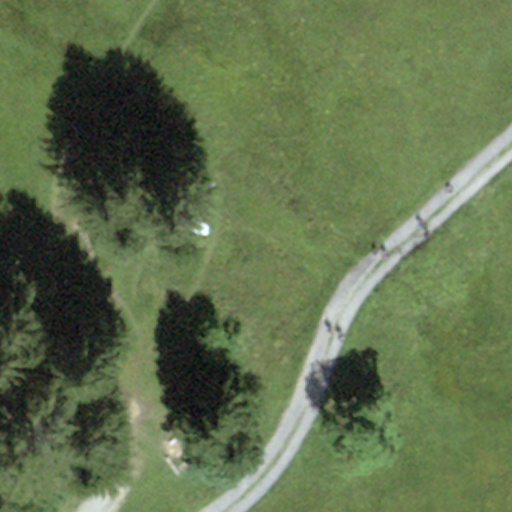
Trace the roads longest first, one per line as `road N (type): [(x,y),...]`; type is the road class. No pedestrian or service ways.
road 1 (track): [(511,143),(360,286),(292,433),(260,480),(224,511)]
road 2 (track): [(93,511),(121,478),(138,438),(141,362),(132,330),(69,225),(58,187)]
